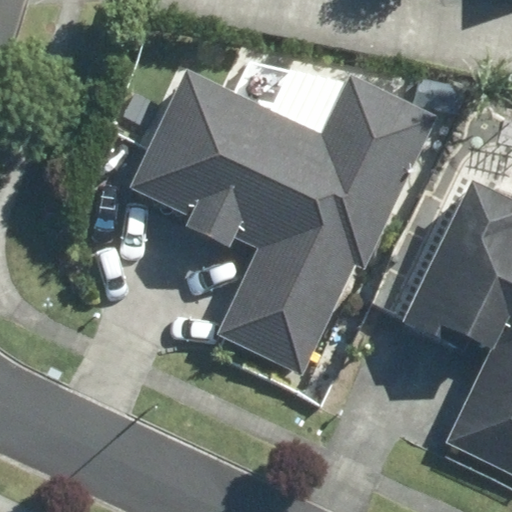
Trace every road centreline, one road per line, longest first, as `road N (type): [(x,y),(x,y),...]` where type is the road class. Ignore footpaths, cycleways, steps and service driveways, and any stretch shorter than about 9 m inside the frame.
road 1 (residential): [(0,410),(215,511)]
road 2 (residential): [(302,0),(511,38)]
